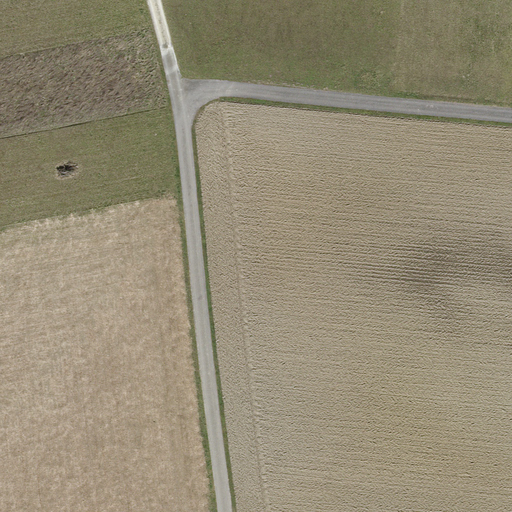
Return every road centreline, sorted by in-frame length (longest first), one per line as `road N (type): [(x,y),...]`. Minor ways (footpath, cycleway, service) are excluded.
road 1 (track): [(152,0),(174,92),(225,511)]
road 2 (track): [(174,92),(511,120)]
